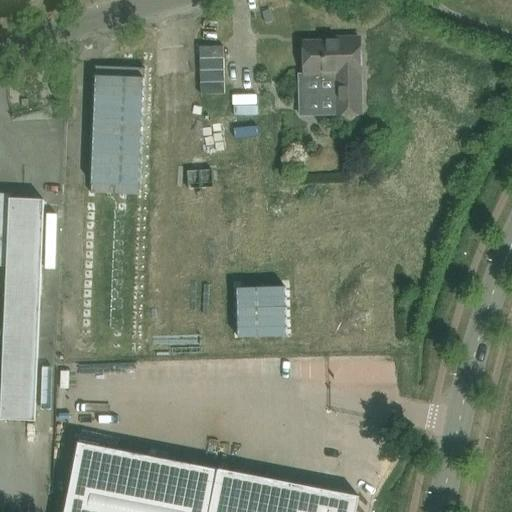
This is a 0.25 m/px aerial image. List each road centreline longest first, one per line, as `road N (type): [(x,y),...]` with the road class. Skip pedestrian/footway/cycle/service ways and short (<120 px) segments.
road 1 (tertiary): [(511,235),(460,402),(437,511)]
road 2 (unknown): [(81,140),(75,416)]
road 3 (unknown): [(75,416),(260,419)]
road 4 (unclassified): [(0,49),(158,0)]
